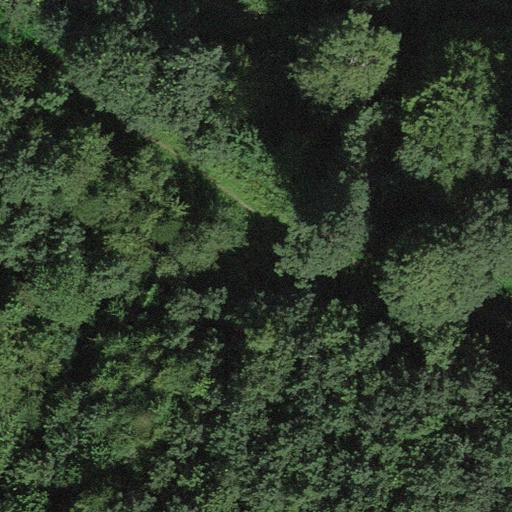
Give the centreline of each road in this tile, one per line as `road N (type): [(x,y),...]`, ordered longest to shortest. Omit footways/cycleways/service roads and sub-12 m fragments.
road 1 (track): [(0,42),(226,183),(511,330)]
road 2 (track): [(231,0),(282,23),(511,28)]
